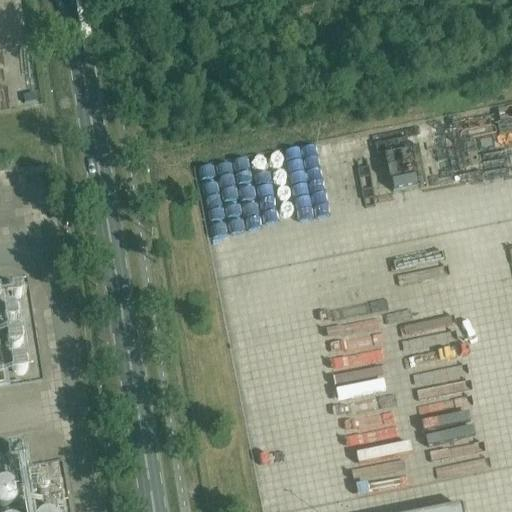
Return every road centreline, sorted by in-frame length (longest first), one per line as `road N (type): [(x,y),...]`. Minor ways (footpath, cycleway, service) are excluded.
road 1 (unknown): [(511,283),(496,228),(474,196),(433,181),(323,198),(287,215),(273,284),(316,511)]
road 2 (secondary): [(156,511),(71,0)]
